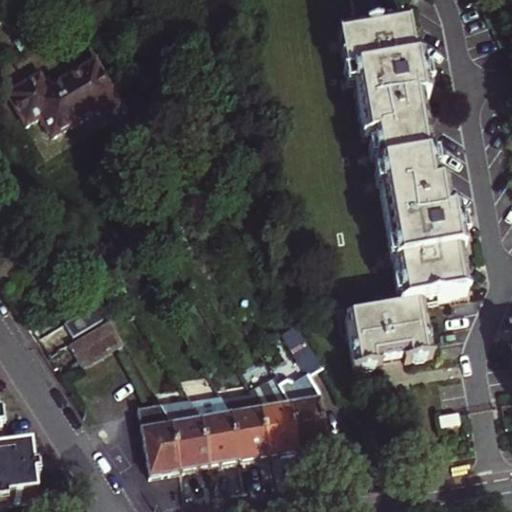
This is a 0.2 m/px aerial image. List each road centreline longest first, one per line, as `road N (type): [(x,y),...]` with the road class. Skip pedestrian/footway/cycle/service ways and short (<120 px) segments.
road 1 (residential): [(0,344),(107,511)]
road 2 (tertiary): [(374,511),(511,487)]
